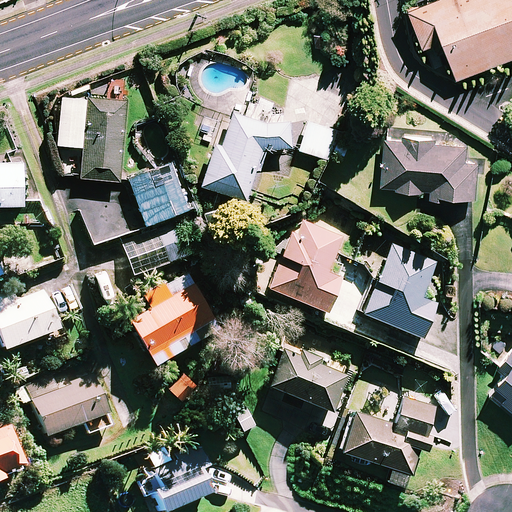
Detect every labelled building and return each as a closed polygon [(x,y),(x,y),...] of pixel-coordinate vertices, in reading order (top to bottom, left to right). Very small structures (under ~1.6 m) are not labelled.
[(511,0),(420,0),(406,5),(421,46),(433,41),(437,52),(444,49),(455,78),(511,56),(511,0)] [(125,100),(60,96),(57,145),(82,147),(80,178),(119,181),(125,100)] [(268,124),(230,112),(221,142),(215,140),(201,186),(244,199),(254,168),(257,169),(265,145),(284,151),(292,125),(269,118),(268,124)] [(334,130),(307,122),(298,150),(325,159),(334,130)] [(465,141),(399,135),(399,139),(385,137),(381,189),(475,197),(478,162),(464,161),(465,141)] [(0,205),(24,205),(23,163),(0,163),(0,205)] [(186,210),(171,164),(127,178),(142,224),(186,210)] [(340,237),(297,219),(268,287),(326,311),(341,276),(326,270),(340,237)] [(200,248),(190,221),(122,245),(132,273),(200,248)] [(435,263),(392,244),(362,312),(420,337),(435,304),(420,298),(435,263)] [(216,327),(186,271),(143,295),(150,307),(129,318),(152,361),(216,327)] [(59,337),(38,281),(0,295),(0,343),(3,351),(42,336),(45,342),(59,337)] [(347,370),(284,344),(267,383),(330,410),(347,370)] [(511,364),(489,393),(511,412),(511,364)] [(108,426),(90,377),(57,389),(52,376),(18,388),(24,403),(32,400),(45,437),(81,423),(85,434),(108,426)] [(434,406),(402,395),(392,423),(355,410),(341,451),(392,468),(387,481),(407,488),(434,406)] [(0,480),(3,479),(1,475),(20,468),(2,419),(0,420),(0,480)] [(203,466),(196,448),(179,455),(184,468),(147,484),(158,511),(161,511),(205,494),(195,469),(203,466)]
